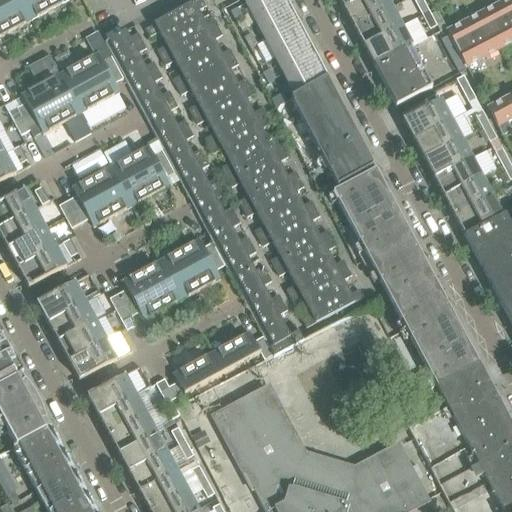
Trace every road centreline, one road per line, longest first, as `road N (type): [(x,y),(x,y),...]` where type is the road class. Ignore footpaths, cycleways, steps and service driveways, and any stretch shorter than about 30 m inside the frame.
road 1 (residential): [(311,0),(511,382)]
road 2 (residential): [(121,511),(0,287)]
